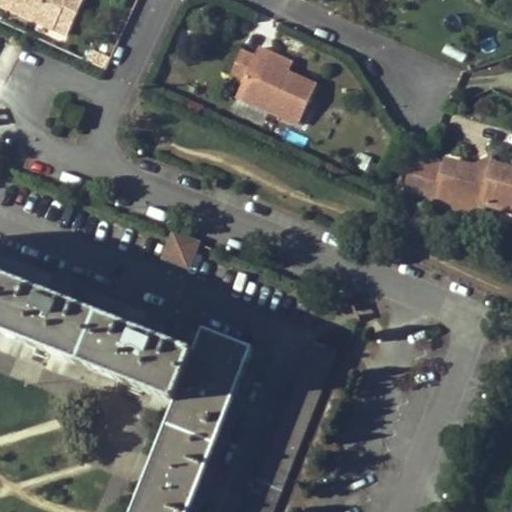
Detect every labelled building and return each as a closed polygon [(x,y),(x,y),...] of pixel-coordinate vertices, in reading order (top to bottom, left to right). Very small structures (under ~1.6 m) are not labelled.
[(0,0),(0,3),(57,29),(70,0),(0,0)] [(70,0),(57,29),(71,35),(86,0),(70,0)] [(273,68),(251,58),(257,47),(244,41),(239,52),(229,75),(222,91),(284,118),(300,79),(273,68)] [(229,75),(239,52),(224,46),(214,68),(229,75)] [(257,47),(251,58),(273,68),(278,56),(257,47)] [(78,130),(84,112),(67,106),(61,124),(78,130)] [(298,170),(198,127),(189,148),(204,154),(205,152),(290,188),(298,170)] [(470,167),(446,161),(445,167),(436,200),(435,203),(480,215),(483,206),(511,212),(511,169),(489,164),(480,169),(470,167)] [(412,166),(406,190),(420,193),(427,169),(412,166)] [(436,200),(445,167),(428,169),(427,169),(420,193),(420,196),(436,200)] [(192,270),(199,240),(169,233),(162,263),(192,270)] [(0,334),(175,405),(196,355),(163,342),(165,337),(156,333),(154,338),(139,332),(68,303),(69,299),(59,295),(58,299),(45,294),(0,276),(0,334)] [(59,295),(69,299),(71,293),(49,284),(45,294),(58,299),(59,295)] [(143,322),(139,332),(154,338),(156,333),(165,337),(167,332),(143,322)] [(196,355),(175,405),(132,511),(190,511),(254,351),(206,331),(196,355)] [(275,511),(338,352),(311,341),(255,480),(262,483),(259,490),(253,488),(243,511),(275,511)]
